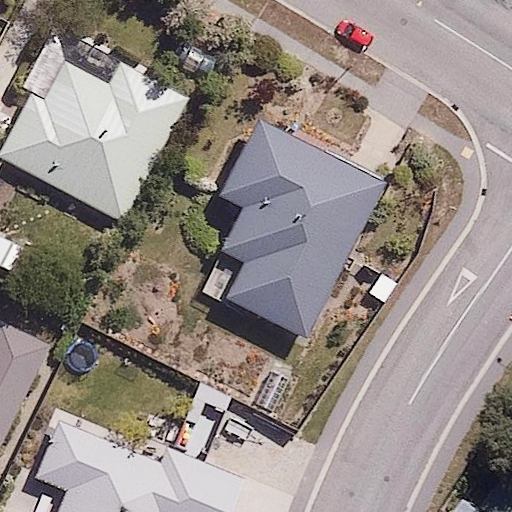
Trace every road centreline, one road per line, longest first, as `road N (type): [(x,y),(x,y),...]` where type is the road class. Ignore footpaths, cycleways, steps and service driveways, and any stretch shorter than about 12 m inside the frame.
road 1 (residential): [(350,511),(417,387),(511,249)]
road 2 (residential): [(511,66),(409,0)]
